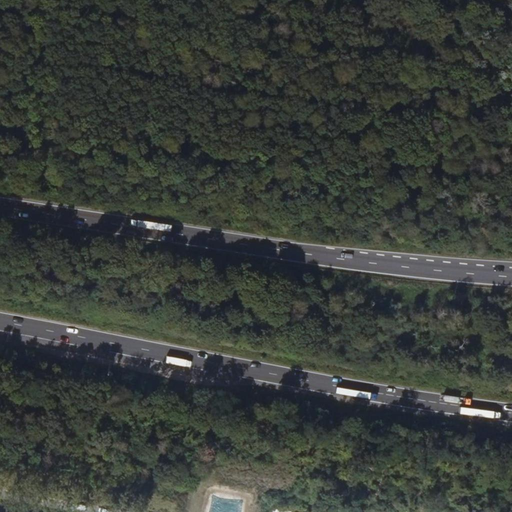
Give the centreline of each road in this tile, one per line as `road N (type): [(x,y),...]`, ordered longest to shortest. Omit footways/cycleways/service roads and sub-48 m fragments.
road 1 (trunk): [(0,321),(511,412)]
road 2 (trunk): [(511,276),(335,258),(0,206)]
